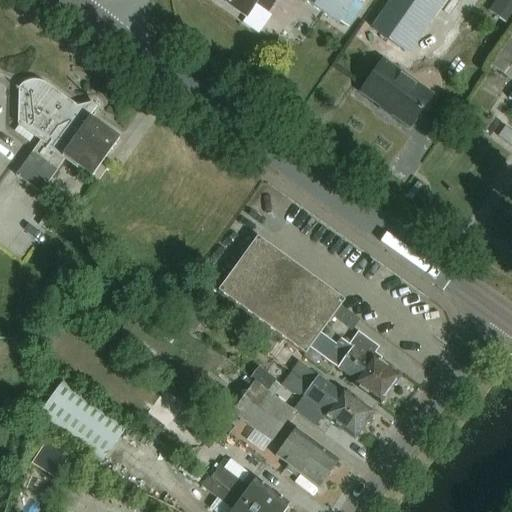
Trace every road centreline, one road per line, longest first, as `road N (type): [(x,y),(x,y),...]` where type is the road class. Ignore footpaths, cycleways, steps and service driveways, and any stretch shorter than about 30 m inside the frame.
road 1 (primary): [(497,314),(113,32)]
road 2 (tertiary): [(356,511),(497,314)]
